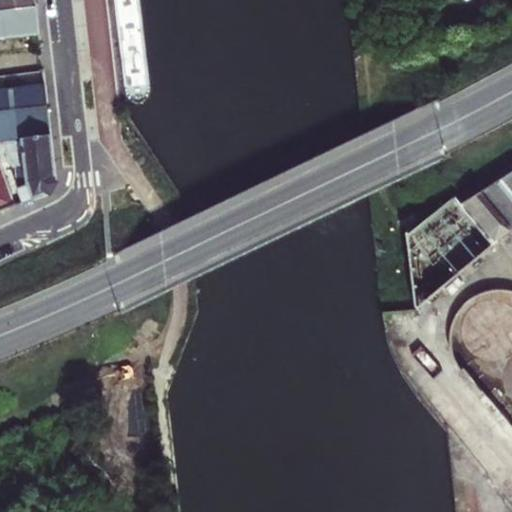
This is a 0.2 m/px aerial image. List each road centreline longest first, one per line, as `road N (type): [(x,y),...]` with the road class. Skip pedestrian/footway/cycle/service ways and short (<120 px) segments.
road 1 (tertiary): [(511,94),(0,338)]
road 2 (residential): [(64,0),(80,193),(59,217),(0,245)]
